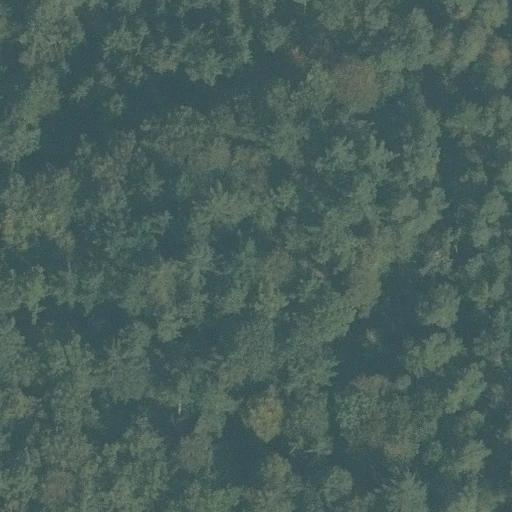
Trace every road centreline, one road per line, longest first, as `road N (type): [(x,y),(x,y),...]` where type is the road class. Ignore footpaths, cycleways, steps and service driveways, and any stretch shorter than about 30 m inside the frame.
road 1 (track): [(365,112),(421,511)]
road 2 (track): [(0,250),(365,112)]
